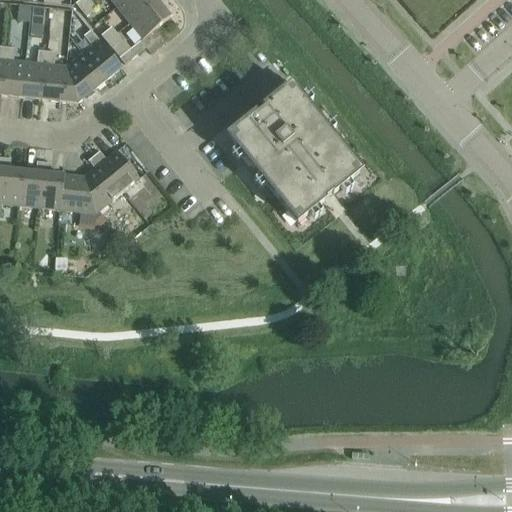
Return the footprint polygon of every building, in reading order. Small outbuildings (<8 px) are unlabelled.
[(80,12),(91,3),(88,0),(81,0),(75,6),(80,12)] [(108,0),(116,9),(127,0),(108,0)] [(154,0),(127,0),(116,9),(129,25),(157,3),(154,0)] [(91,3),(80,12),(85,18),(96,10),(91,3)] [(170,19),(157,3),(129,25),(142,41),(170,19)] [(106,44),(117,35),(111,29),(100,37),(106,44)] [(91,48),(78,59),(101,86),(121,70),(90,33),(83,38),(91,48)] [(122,42),(117,35),(106,44),(111,50),(122,42)] [(139,43),(129,51),(135,58),(145,49),(139,43)] [(6,49),(1,98),(21,100),(25,64),(13,63),(14,50),(6,49)] [(124,66),(135,58),(129,51),(119,60),(124,66)] [(36,66),(25,64),(21,100),(42,102),(47,54),(38,53),(36,66)] [(47,54),(42,102),(59,104),(63,68),(53,67),(55,54),(47,54)] [(101,86),(78,59),(67,67),(89,96),(101,86)] [(63,68),(59,104),(77,106),(89,96),(67,67),(65,69),(63,68)] [(359,174),(309,112),(290,89),(264,110),(266,112),(256,120),(254,118),(228,139),(297,225),(323,204),(322,202),(332,194),(333,196),(359,174)] [(99,153),(93,158),(122,194),(139,181),(116,153),(106,161),(99,153)] [(122,194),(93,158),(88,163),(94,171),(84,179),(95,216),(122,194)] [(10,161),(3,160),(0,185),(0,206),(18,208),(22,173),(9,171),(10,161)] [(22,173),(18,208),(39,210),(43,164),(36,164),(35,174),(22,173)] [(43,164),(39,210),(59,212),(63,177),(50,176),(51,165),(43,164)] [(84,179),(63,177),(59,212),(95,216),(84,179)]
